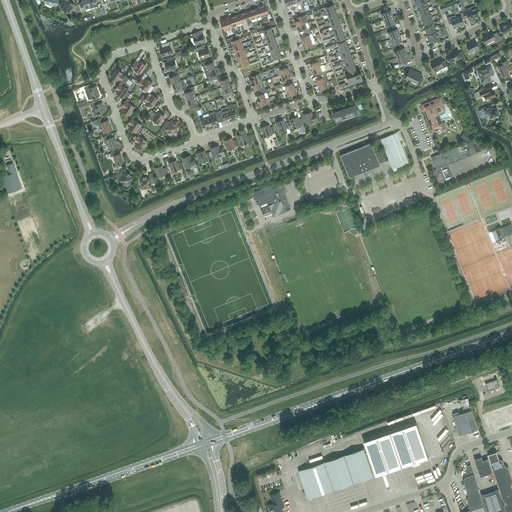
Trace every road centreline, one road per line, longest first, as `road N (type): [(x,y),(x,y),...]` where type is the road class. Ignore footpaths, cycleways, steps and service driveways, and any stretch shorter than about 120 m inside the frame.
road 1 (primary): [(210,441),(511,333)]
road 2 (unclassified): [(131,227),(329,146)]
road 3 (primary): [(8,511),(197,446)]
road 4 (residential): [(397,0),(420,57),(506,13),(505,0)]
road 5 (unclassified): [(329,146),(345,188),(361,192),(416,168),(401,125)]
road 6 (residential): [(100,75),(128,154),(142,162),(196,141)]
road 7 (tertiary): [(177,400),(113,280)]
